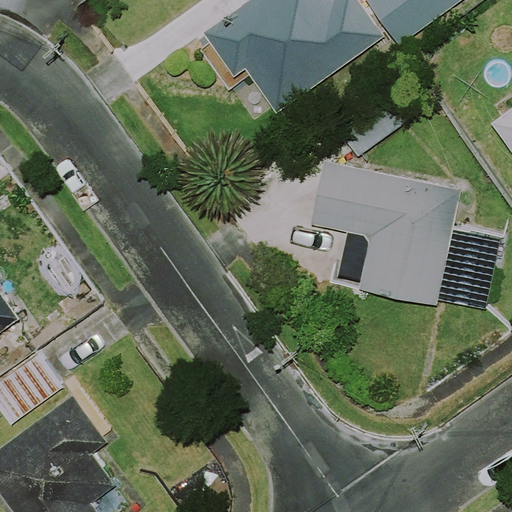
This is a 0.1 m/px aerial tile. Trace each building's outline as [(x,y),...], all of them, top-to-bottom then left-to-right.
[(246,0),(213,24),(244,68),(256,59),(287,103),(395,27),(375,0),(246,0)] [(459,0),(379,0),(407,38),(459,0)] [(415,114),(392,82),(344,116),(367,148),(415,114)] [(511,105),(502,112),(511,126),(511,105)] [(372,272),(370,279),(487,303),(497,254),(459,246),(473,181),(334,153),(321,215),(358,222),(348,268),(372,272)] [(0,331),(31,309),(0,266),(0,331)] [(0,380),(0,391),(18,417),(72,380),(48,347),(0,380)] [(119,432),(84,385),(0,447),(0,471),(30,511),(115,511),(102,495),(127,476),(103,444),(119,432)]
